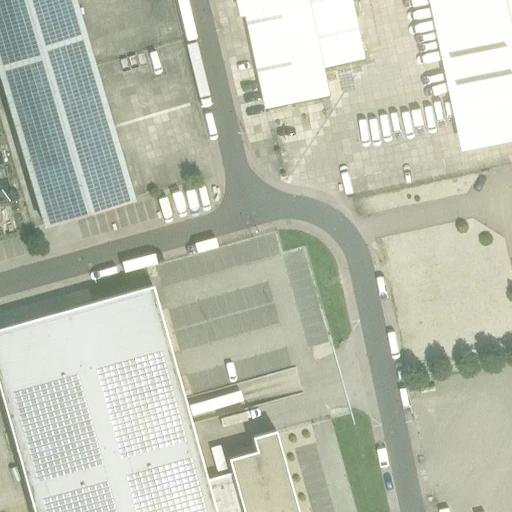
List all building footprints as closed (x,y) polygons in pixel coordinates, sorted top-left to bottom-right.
[(0,0),(0,73),(45,226),(133,200),(74,0),(0,0)] [(265,79),(271,106),(325,95),(319,67),(365,57),(352,0),(240,0),(244,15),(250,14),(263,79),(265,79)] [(511,0),(434,0),(460,120),(462,120),(469,147),(511,138),(511,0)] [(153,285),(0,327),(0,392),(33,511),(298,511),(276,430),(252,437),(256,450),(228,458),(232,472),(207,479),(153,285)] [(244,388),(190,397),(193,415),(247,406),(244,388)]
